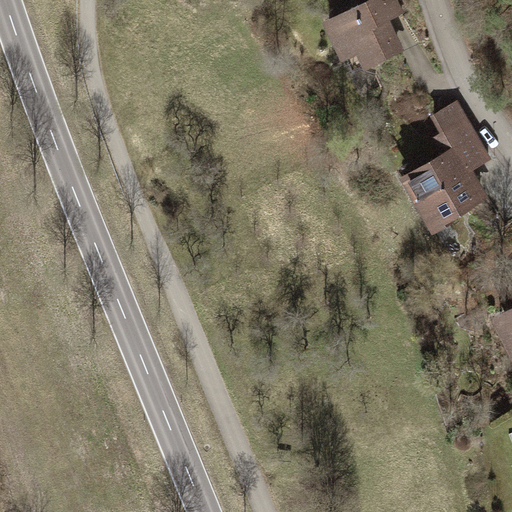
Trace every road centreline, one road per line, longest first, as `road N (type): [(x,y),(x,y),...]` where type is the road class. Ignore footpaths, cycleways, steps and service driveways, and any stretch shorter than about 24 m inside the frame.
road 1 (primary): [(4,0),(212,511)]
road 2 (residential): [(93,0),(96,67),(111,121),(272,511)]
road 3 (residential): [(439,0),(472,88),(511,148)]
